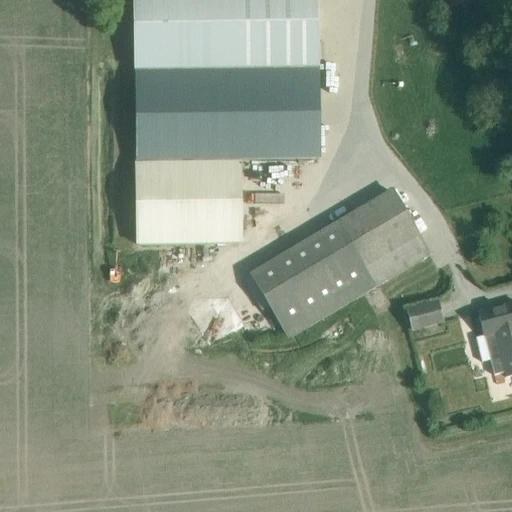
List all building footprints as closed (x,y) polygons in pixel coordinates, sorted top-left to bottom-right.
[(315,0),(134,0),(136,72),(136,74),(316,72),(315,0)] [(136,74),(137,162),(242,161),(318,160),(316,72),(136,74)] [(242,161),(137,162),(139,244),(243,242),(242,161)] [(251,275),(289,339),(428,256),(391,192),(251,275)] [(406,310),(412,331),(441,323),(435,302),(406,310)] [(489,361),(493,377),(504,374),(505,379),(511,376),(511,304),(477,314),(483,337),(475,339),(481,363),(489,361)]
